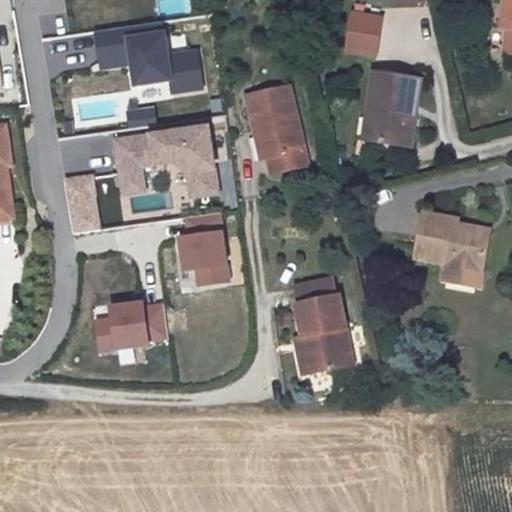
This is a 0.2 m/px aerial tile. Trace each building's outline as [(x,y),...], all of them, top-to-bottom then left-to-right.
[(505,33),(502,45),(496,43),(494,53),(511,56),(511,0),(503,0),(502,7),(509,9),(505,33)] [(505,33),(509,9),(502,7),(498,31),(505,33)] [(376,56),(379,14),(345,11),(342,53),(376,56)] [(162,22),(95,31),(99,66),(131,61),(134,85),(168,82),(169,94),(202,89),(197,53),(167,56),(162,22)] [(405,144),(417,80),(373,71),(366,109),(375,111),(369,137),(405,144)] [(308,173),(289,90),(250,98),(258,132),(263,131),(274,180),(308,173)] [(366,109),(361,136),(369,137),(375,111),(366,109)] [(209,128),(117,142),(124,194),(145,190),(141,166),(175,162),(190,173),(194,197),(218,193),(209,128)] [(105,131),(57,141),(63,173),(112,163),(105,131)] [(92,178),(65,182),(73,234),(99,230),(92,178)] [(422,255),(447,260),(446,264),(488,271),(497,229),(458,222),(458,218),(430,212),(422,255)] [(219,215),(186,219),(188,238),(179,239),(184,272),(196,270),(198,285),(228,281),(219,215)] [(443,279),(485,287),(488,271),(446,264),(443,279)] [(295,305),(310,377),(351,368),(336,297),(295,305)] [(142,304),(110,308),(112,321),(96,323),(100,353),(149,347),(148,341),(169,338),(164,307),(143,310),(142,304)]
